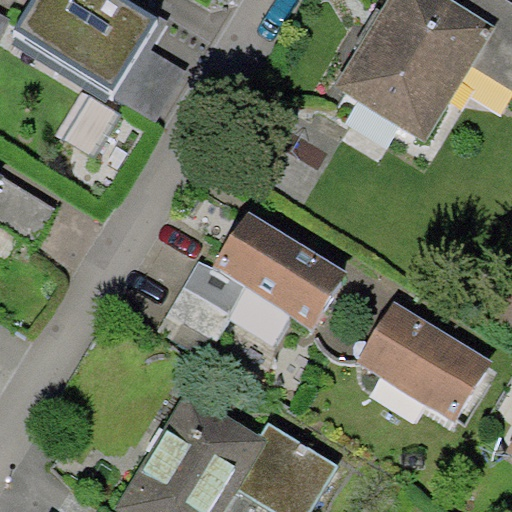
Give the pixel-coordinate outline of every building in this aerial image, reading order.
[(171,26),(129,0),(40,0),(18,34),(158,123),(190,74),(155,51),(171,26)] [(395,0),(335,97),(425,152),(492,43),(422,0),(395,0)] [(0,39),(12,19),(0,11),(0,39)] [(346,274),(257,219),(222,274),(250,290),(311,329),(346,274)] [(222,274),(199,261),(169,314),(220,343),(250,290),(222,274)] [(497,373),(393,311),(358,369),(462,431),(497,373)] [(265,439),(190,393),(119,510),(122,511),(226,511),(241,488),(280,511),(315,511),(341,469),(272,427),(265,439)]
